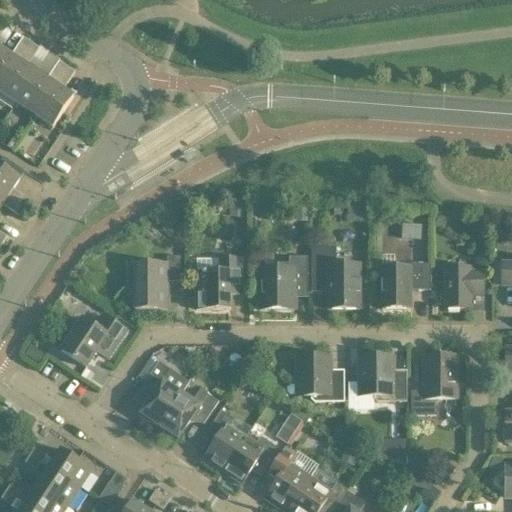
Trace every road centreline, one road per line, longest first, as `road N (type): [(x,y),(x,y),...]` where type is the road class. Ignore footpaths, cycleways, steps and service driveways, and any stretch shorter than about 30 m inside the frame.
road 1 (residential): [(90,427),(150,336),(464,337),(478,354),(479,452),(439,511)]
road 2 (residential): [(0,315),(135,108),(135,80),(114,54),(29,0)]
road 3 (residential): [(229,511),(90,427)]
